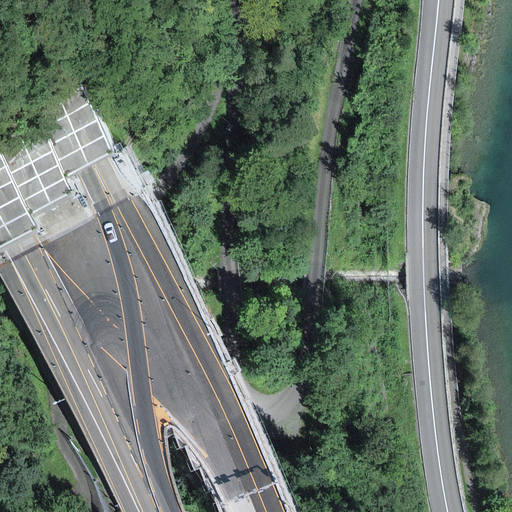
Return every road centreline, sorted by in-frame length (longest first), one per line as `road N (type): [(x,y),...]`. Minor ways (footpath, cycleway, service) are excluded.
road 1 (track): [(230,54),(161,187),(86,282),(54,366),(98,508),(65,490),(0,422)]
road 2 (motorway): [(253,511),(91,161),(2,0)]
road 3 (tertiary): [(437,0),(422,253),(447,511)]
road 4 (motorway): [(0,206),(158,511)]
